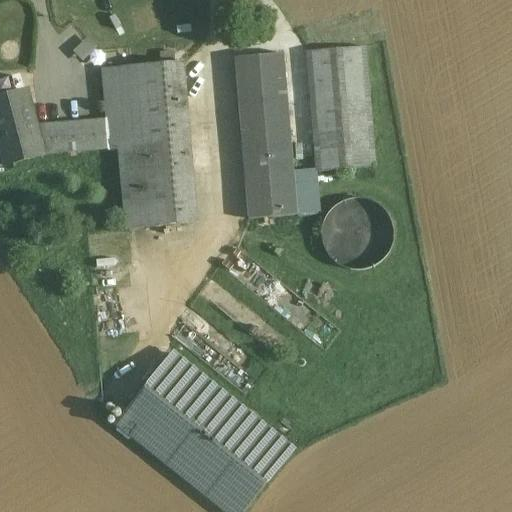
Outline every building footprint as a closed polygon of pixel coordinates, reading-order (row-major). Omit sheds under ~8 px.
[(364,49),(310,52),(318,172),(375,167),(364,49)] [(236,59),(241,120),(288,116),(283,55),(236,59)] [(117,67),(117,57),(100,57),(100,67),(117,67)] [(101,71),(106,123),(108,151),(109,153),(118,152),(125,231),(198,225),(184,64),(101,71)] [(26,92),(0,98),(0,133),(2,141),(0,141),(0,145),(6,167),(43,157),(44,156),(108,151),(106,123),(58,126),(58,132),(37,133),(26,92)] [(295,191),(288,116),(241,120),(247,194),(295,191)] [(297,217),(295,191),(247,194),(249,220),(297,217)] [(400,243),(372,192),(329,215),(357,266),(400,243)] [(244,511),(293,450),(173,355),(118,424),(228,511),(244,511)]
